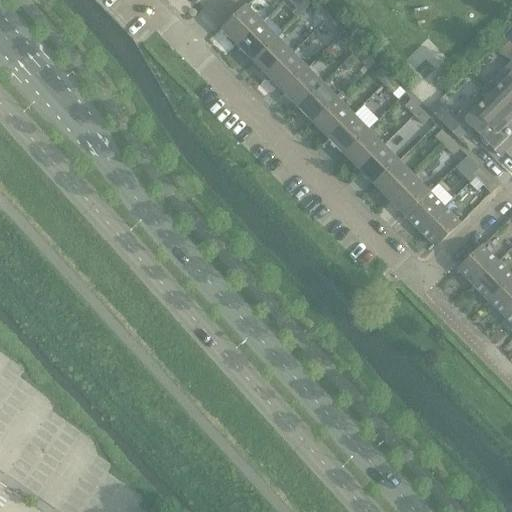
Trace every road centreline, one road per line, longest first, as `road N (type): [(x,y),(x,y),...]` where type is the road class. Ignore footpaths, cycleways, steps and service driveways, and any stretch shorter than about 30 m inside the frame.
road 1 (secondary): [(413,511),(163,232),(0,32)]
road 2 (secondary): [(0,97),(372,511)]
road 3 (residential): [(420,282),(188,39)]
road 4 (residential): [(420,282),(511,191)]
